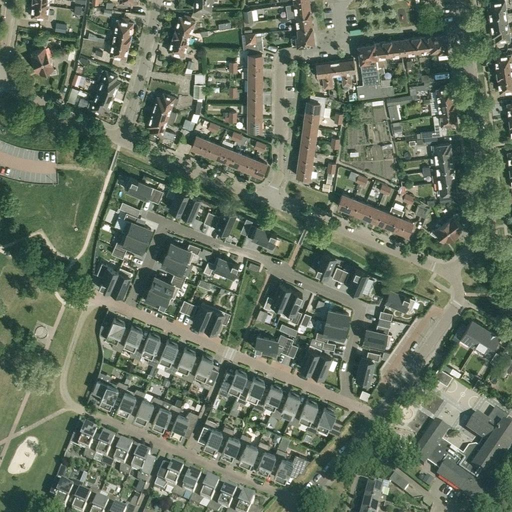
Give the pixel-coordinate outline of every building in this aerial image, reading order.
[(218,0),(194,0),(195,9),(211,9),(211,1),(218,1),(218,0)] [(489,15),(506,13),(504,0),(494,0),(494,1),(491,2),(491,6),(488,7),(488,8),(488,10),(488,13),(489,14),(489,15)] [(296,16),(311,14),(309,1),(287,4),(289,16),(296,16)] [(48,17),(49,5),(33,3),(32,16),(36,16),(36,19),(43,19),(43,17),(48,17)] [(246,20),(253,19),(252,9),(245,10),(246,20)] [(491,28),(508,26),(506,13),(489,15),(491,28)] [(297,28),(313,26),(311,14),(296,16),(297,28)] [(176,27),(191,32),(195,20),(191,19),(192,17),(185,15),(184,17),(180,15),(176,27)] [(114,30),(131,34),(133,22),(129,21),(129,18),(122,17),(121,19),(117,18),(114,30)] [(56,22),(55,29),(65,31),(66,24),(56,22)] [(298,35),(291,36),(292,46),(313,43),(314,41),(313,26),(297,28),(298,35)] [(508,26),(491,28),(491,29),(491,31),(491,33),(492,35),(492,37),(495,36),(496,41),(500,40),(500,43),(510,42),(508,26)] [(188,43),(191,32),(176,27),(172,39),(188,43)] [(128,45),(131,34),(114,30),(112,42),(128,45)] [(244,49),(257,49),(255,32),(242,34),(244,49)] [(438,49),(439,58),(449,57),(446,35),(443,33),(429,35),(431,50),(438,49)] [(418,52),(431,50),(429,35),(416,37),(418,52)] [(401,39),(403,54),(418,52),(416,37),(401,39)] [(184,55),(188,43),(172,39),(168,51),(173,52),(172,55),(179,57),(180,54),(184,55)] [(403,54),(401,39),(387,41),(389,56),(403,54)] [(34,64),(49,57),(45,46),(46,45),(43,41),(39,45),(40,48),(32,52),(33,55),(31,56),(34,64)] [(377,58),(382,57),(389,56),(387,41),(375,42),(377,58)] [(126,58),(128,45),(112,42),(110,55),(114,55),(114,58),(121,59),(121,57),(126,58)] [(378,66),(377,58),(375,42),(360,44),(358,46),(364,88),(357,88),(358,99),(382,96),(380,85),(378,66)] [(496,68),(511,65),(511,62),(511,53),(506,54),(506,51),(499,52),(499,55),(495,55),(496,68)] [(245,67),(249,66),(262,66),(262,54),(249,54),(249,63),(245,63),(245,67)] [(49,57),(34,64),(37,71),(39,70),(41,74),(49,71),(50,74),(56,73),(56,68),(54,68),(49,57)] [(344,59),(347,85),(352,84),(350,73),(355,72),(354,58),(344,59)] [(343,85),(347,85),(344,59),(335,60),(336,74),(342,74),(343,85)] [(331,75),(336,74),(335,60),(325,62),(328,87),(333,86),(331,75)] [(324,88),(328,87),(325,62),(316,63),(317,77),(323,76),(324,88)] [(498,80),(511,77),(511,65),(496,68),(498,80)] [(249,79),(262,79),(262,66),(249,66),(249,79)] [(101,83),(116,89),(117,88),(118,87),(119,84),(119,82),(119,81),(115,79),(117,74),(106,70),(102,69),(100,75),(104,76),(101,83)] [(82,76),(75,74),(73,82),(79,84),(82,76)] [(511,77),(498,80),(500,92),(504,91),(505,94),(511,93),(511,91),(511,90),(511,77)] [(249,92),(262,91),(262,79),(249,79),(249,92)] [(111,101),(116,89),(101,83),(96,95),(111,101)] [(380,85),(382,96),(394,94),(392,83),(380,85)] [(204,85),(194,85),(194,98),(204,98),(204,85)] [(432,102),(454,99),(452,87),(448,87),(448,85),(440,86),(441,88),(436,89),(437,90),(431,91),(432,102)] [(80,90),(73,88),(69,101),(75,103),(80,90)] [(416,88),(410,89),(411,95),(412,102),(418,101),(416,88)] [(249,104),(262,104),(262,91),(249,92),(249,104)] [(155,104),(170,110),(172,103),(176,104),(178,98),(175,97),(163,93),(162,98),(157,96),(157,98),(156,99),(155,102),(155,103),(155,104)] [(111,102),(111,101),(96,95),(93,102),(89,101),(87,106),(91,108),(102,112),(104,108),(108,109),(109,108),(110,107),(111,104),(111,102)] [(307,100),(306,113),(318,115),(323,115),(325,97),(310,95),(309,100),(307,100)] [(411,95),(387,99),(388,106),(412,102),(411,95)] [(433,114),(440,113),(456,111),(454,99),(432,102),(431,102),(433,114)] [(166,122),(170,110),(155,104),(151,116),(166,122)] [(248,117),(261,117),(262,104),(249,104),(248,117)] [(397,106),(389,107),(392,121),(399,119),(397,106)] [(456,111),(440,113),(441,125),(446,125),(446,127),(453,126),(453,124),(457,123),(456,111)] [(317,127),(318,115),(306,113),(304,125),(317,127)] [(164,129),(166,122),(151,116),(150,118),(149,119),(148,122),(148,124),(148,125),(152,127),(150,132),(162,135),(173,139),(175,133),(164,129)] [(261,129),(261,117),(248,117),(248,129),(261,129)] [(399,122),(392,123),(394,135),(401,134),(399,122)] [(315,140),(317,127),(304,125),(302,138),(315,140)] [(180,140),(185,142),(190,132),(185,130),(180,140)] [(203,151),(208,139),(196,134),(192,146),(203,151)] [(313,152),(315,140),(302,138),(300,150),(313,152)] [(215,156),(220,144),(208,139),(203,151),(215,156)] [(436,157),(451,155),(450,142),(434,145),(431,145),(432,149),(434,149),(436,157)] [(227,161),(232,149),(220,144),(215,156),(227,161)] [(239,165),(243,153),(232,149),(227,161),(239,165)] [(300,150),(299,163),(311,165),(312,160),(313,152),(300,150)] [(250,170),(255,158),(243,153),(239,165),(250,170)] [(437,169),(453,167),(451,155),(436,157),(437,169)] [(255,158),(250,170),(262,175),(267,163),(255,158)] [(310,177),(311,165),(299,163),(297,175),(310,177)] [(439,181),(455,179),(453,167),(437,169),(439,181)] [(130,176),(125,188),(152,200),(157,188),(130,176)] [(455,179),(439,181),(440,190),(437,190),(438,194),(440,194),(456,192),(455,179)] [(158,187),(153,199),(159,201),(164,189),(158,187)] [(178,188),(170,208),(181,213),(189,193),(178,188)] [(403,200),(407,202),(410,195),(401,191),(399,196),(403,198),(403,200)] [(189,193),(181,213),(193,217),(201,198),(189,193)] [(350,210),(354,198),(343,193),(338,205),(350,210)] [(453,194),(439,196),(440,203),(454,201),(453,194)] [(361,215),(366,203),(354,198),(350,210),(361,215)] [(373,220),(378,208),(366,203),(361,215),(373,220)] [(420,216),(423,207),(418,205),(414,214),(420,216)] [(390,212),(385,224),(396,229),(401,217),(404,211),(392,206),(390,212)] [(423,207),(420,216),(425,218),(429,209),(423,207)] [(214,213),(210,225),(227,232),(235,213),(224,208),(220,216),(214,213)] [(385,224),(390,212),(378,208),(373,220),(385,224)] [(126,218),(121,229),(146,240),(151,228),(143,225),(135,222),(138,216),(126,211),(124,218),(126,218)] [(208,211),(204,222),(210,225),(214,213),(208,211)] [(444,223),(454,236),(461,231),(459,229),(462,227),(457,220),(460,218),(457,212),(453,214),(454,216),(444,223)] [(401,217),(396,229),(408,234),(413,222),(401,217)] [(251,223),(246,235),(271,245),(276,233),(251,223)] [(447,241),(454,236),(444,223),(435,230),(433,229),(430,233),(435,236),(438,234),(443,241),(446,239),(447,241)] [(117,240),(114,247),(125,251),(128,245),(141,251),(146,240),(121,229),(121,230),(125,231),(120,242),(117,240)] [(171,241),(166,253),(190,263),(194,252),(198,253),(200,247),(189,242),(187,248),(171,241)] [(114,247),(111,253),(123,258),(125,251),(114,247)] [(203,248),(200,256),(208,259),(211,251),(203,248)] [(323,252),(315,271),(327,276),(335,257),(323,252)] [(166,253),(161,264),(175,270),(172,276),(184,280),(186,274),(181,272),(185,261),(190,263),(166,253)] [(208,259),(203,271),(210,274),(212,267),(233,276),(238,264),(217,255),(214,262),(208,259)] [(247,268),(258,272),(260,265),(250,261),(247,268)] [(102,262),(97,274),(103,276),(102,277),(99,285),(110,290),(119,271),(107,266),(108,265),(102,262)] [(121,266),(111,290),(122,295),(132,271),(121,266)] [(336,266),(332,277),(338,280),(343,268),(336,266)] [(343,268),(338,280),(345,282),(349,271),(343,268)] [(356,268),(347,288),(359,293),(367,273),(356,268)] [(155,275),(150,287),(175,297),(179,286),(181,287),(184,280),(172,276),(170,282),(155,275)] [(268,295),(263,306),(270,309),(270,308),(281,312),(291,289),(279,284),(274,297),(268,295)] [(150,287),(145,298),(166,307),(171,296),(174,298),(175,297),(150,287)] [(291,289),(281,312),(282,310),(293,315),(290,320),(297,323),(302,311),(296,309),(302,293),(291,289)] [(390,289),(385,300),(410,311),(415,299),(390,289)] [(184,299),(179,310),(186,313),(190,301),(184,299)] [(202,300),(193,322),(204,327),(213,305),(202,300)] [(190,301),(186,313),(192,315),(197,304),(190,301)] [(213,305),(204,327),(216,332),(220,321),(226,324),(231,313),(213,305)] [(260,309),(256,319),(263,321),(267,312),(260,309)] [(328,309),(326,321),(346,326),(349,313),(328,309)] [(380,310),(379,317),(391,319),(392,312),(380,310)] [(305,312),(300,323),(307,326),(311,314),(305,312)] [(124,344),(126,339),(121,337),(122,334),(120,333),(125,322),(123,322),(124,319),(117,316),(116,318),(114,318),(111,325),(102,322),(101,326),(100,330),(99,334),(106,337),(113,340),(112,347),(121,351),(123,347),(124,345),(124,344)] [(462,323),(453,338),(458,342),(461,337),(489,354),(500,336),(490,330),(483,326),(483,325),(477,321),(477,322),(471,319),(467,326),(462,323)] [(317,331),(315,338),(324,340),(327,341),(329,334),(343,338),(346,326),(326,321),(323,332),(317,331)] [(141,352),(144,346),(138,344),(140,341),(138,341),(143,330),(141,329),(142,327),(134,324),(133,326),(132,325),(126,339),(124,344),(124,345),(123,347),(130,350),(130,355),(135,357),(133,362),(137,363),(141,354),(142,352),(141,352)] [(366,328),(363,340),(388,346),(391,334),(388,333),(389,326),(377,324),(376,330),(366,328)] [(297,329),(290,326),(287,332),(294,335),(297,329)] [(159,359),(161,354),(156,351),(157,349),(156,348),(160,337),(158,337),(159,334),(152,331),(151,333),(149,333),(144,346),(141,352),(142,352),(141,354),(148,357),(147,362),(157,366),(159,362),(160,360),(159,359)] [(257,335),(254,348),(275,352),(278,340),(257,335)] [(287,336),(280,351),(281,351),(287,354),(294,338),(287,336)] [(294,338),(287,354),(293,357),(298,345),(292,343),(294,338)] [(176,367),(179,361),(174,359),(175,356),(173,355),(178,345),(176,344),(177,342),(170,339),(169,341),(167,340),(161,354),(159,359),(160,360),(159,362),(166,365),(165,370),(174,374),(177,367),(176,367)] [(324,340),(322,347),(334,349),(335,343),(327,341),(324,340)] [(310,343),(300,367),(311,372),(321,348),(310,343)] [(194,374),(197,369),(191,367),(193,364),(191,363),(196,352),(194,352),(195,349),(187,346),(186,348),(185,348),(179,361),(176,367),(177,367),(184,370),(183,377),(192,381),(195,375),(194,374)] [(362,355),(356,378),(369,381),(374,360),(378,361),(380,353),(368,350),(366,356),(362,355)] [(319,352),(311,372),(323,377),(331,357),(319,352)] [(194,374),(195,375),(202,377),(201,385),(210,388),(216,373),(214,376),(209,374),(210,371),(209,370),(213,360),(212,359),(212,357),(205,354),(204,356),(202,355),(197,369),(194,374)] [(511,357),(506,354),(495,371),(503,376),(507,370),(511,372),(511,357)] [(452,376),(439,367),(433,376),(439,380),(446,385),(452,376)] [(232,390),(238,393),(239,393),(241,387),(247,374),(245,373),(246,371),(239,368),(238,370),(236,369),(234,373),(227,370),(218,392),(227,396),(232,390)] [(256,401),(259,395),(265,381),(263,381),(264,379),(256,375),(255,377),(254,377),(249,387),(248,387),(246,390),(241,387),(239,393),(238,393),(235,399),(245,403),(249,398),(256,400),(256,401)] [(168,386),(170,381),(164,378),(162,384),(168,386)] [(125,391),(126,389),(128,384),(119,380),(114,386),(107,383),(96,379),(92,390),(102,394),(99,402),(110,407),(116,393),(123,396),(125,391)] [(472,389),(477,392),(483,383),(478,379),(472,389)] [(274,408),(276,402),(282,389),(280,388),(281,386),(274,383),(273,385),(271,384),(267,395),(265,394),(264,397),(259,395),(256,401),(256,400),(253,407),(262,411),(265,407),(273,410),(274,408)] [(142,398),(143,398),(146,392),(137,388),(134,392),(126,389),(125,391),(123,396),(117,410),(128,414),(133,401),(140,403),(142,398)] [(292,415),(294,410),(300,396),(298,396),(299,394),(292,390),(291,392),(289,392),(284,402),(283,402),(282,405),(276,402),(274,408),(273,410),(271,414),(280,418),(285,413),(291,415),(292,415)] [(160,406),(161,406),(164,399),(154,395),(150,401),(143,398),(142,398),(140,403),(134,417),(145,422),(151,408),(158,411),(160,406)] [(309,423),(312,417),(318,404),(316,403),(317,401),(309,398),(308,400),(307,399),(302,410),(301,409),(299,412),(294,410),(292,415),(291,415),(288,422),(298,426),(301,422),(308,425),(309,423)] [(178,413),(179,413),(181,407),(172,403),(167,409),(161,406),(160,406),(158,411),(152,425),(163,429),(169,416),(176,418),(178,413)] [(309,423),(308,425),(306,429),(315,433),(320,427),(327,431),(327,430),(339,435),(342,430),(340,429),(344,424),(332,419),(335,411),(334,411),(334,408),(327,405),(326,407),(324,407),(320,417),(318,417),(317,420),(312,417),(309,423)] [(505,490),(490,479),(511,446),(511,429),(504,424),(509,417),(496,408),(487,421),(477,414),(467,429),(483,440),(478,447),(476,446),(469,447),(463,455),(442,440),(449,430),(436,421),(411,457),(424,466),(427,462),(440,471),(437,475),(490,511),(505,490)] [(178,413),(176,418),(170,432),(181,437),(187,423),(193,426),(194,426),(199,414),(190,410),(185,416),(179,413),(178,413)] [(222,432),(222,431),(215,429),(216,422),(207,418),(198,437),(206,441),(203,446),(214,451),(220,437),(222,432)] [(240,439),(239,439),(233,436),(234,429),(224,425),(222,431),(222,432),(220,437),(227,440),(221,454),(232,458),(238,445),(240,439)] [(96,454),(98,449),(93,447),(94,444),(93,443),(97,432),(95,432),(96,429),(89,426),(88,428),(86,428),(83,435),(75,432),(70,443),(78,447),(85,450),(84,457),(94,461),(97,455),(96,454)] [(258,447),(257,446),(251,444),(251,436),(242,433),(239,439),(240,439),(238,445),(245,448),(239,461),(250,466),(255,452),(258,447)] [(114,462),(116,456),(111,454),(112,451),(110,451),(115,440),(113,439),(114,437),(107,434),(106,436),(104,435),(98,449),(96,454),(97,455),(103,457),(102,465),(111,469),(114,462)] [(275,454),(268,451),(269,444),(260,440),(257,446),(258,447),(255,452),(262,455),(255,471),(266,476),(273,460),(275,454)] [(131,469),(133,464),(128,462),(129,459),(128,458),(133,447),(131,447),(132,444),(124,441),(123,443),(122,443),(116,456),(114,462),(121,465),(120,472),(129,476),(132,469),(131,469)] [(275,454),(273,460),(280,463),(274,476),(285,481),(288,473),(296,477),(300,472),(304,473),(307,467),(305,467),(312,460),(311,459),(311,460),(296,454),(292,461),(286,459),(287,451),(278,448),(275,454)] [(131,469),(132,469),(138,472),(138,480),(147,483),(155,464),(148,460),(150,455),(148,454),(149,452),(142,449),(141,451),(139,450),(133,464),(131,469)] [(171,469),(163,466),(155,487),(164,491),(167,487),(174,490),(175,490),(178,483),(184,469),(182,468),(183,466),(175,463),(175,465),(173,464),(171,469)] [(193,495),(196,490),(201,476),(200,476),(201,473),(193,470),(192,472),(190,472),(186,482),(184,482),(183,485),(178,483),(175,490),(174,490),(172,494),(182,498),(186,492),(193,495)] [(81,492),(83,485),(88,475),(84,473),(80,484),(74,481),(70,487),(62,484),(55,481),(51,493),(57,495),(54,503),(65,508),(71,494),(78,497),(80,491),(81,492)] [(404,491),(409,485),(394,474),(389,480),(404,491)] [(428,475),(424,481),(430,485),(434,479),(428,475)] [(211,503),(213,498),(219,484),(217,483),(218,481),(211,478),(210,480),(208,479),(204,490),(202,489),(201,492),(196,490),(193,495),(190,502),(199,506),(204,500),(210,503),(211,503)] [(387,497),(381,496),(383,487),(369,484),(365,498),(379,501),(385,503),(387,497)] [(229,510),(231,505),(237,491),(235,491),(236,488),(228,485),(228,487),(226,487),(221,497),(220,497),(219,500),(213,498),(211,503),(210,503),(208,509),(214,511),(217,511),(221,507),(228,510),(229,510)] [(98,499),(101,493),(92,489),(87,494),(81,492),(80,491),(78,497),(72,511),(75,511),(84,511),(89,502),(95,504),(98,499)] [(229,510),(228,510),(227,511),(263,511),(264,511),(251,506),(254,499),(253,498),(254,496),(246,493),(245,495),(244,494),(239,505),(238,504),(236,507),(231,505),(229,510)] [(116,506),(117,504),(119,500),(109,496),(105,502),(98,499),(95,504),(92,511),(105,511),(106,509),(113,511),(116,506)] [(362,511),(376,511),(379,501),(365,498),(362,511)]
